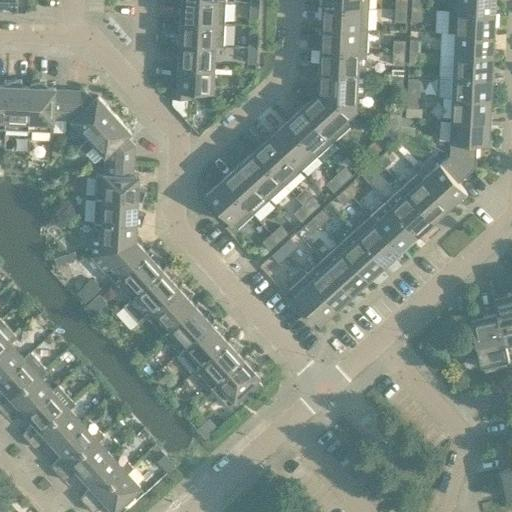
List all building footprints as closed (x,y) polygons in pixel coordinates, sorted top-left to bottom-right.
[(7,0),(10,12),(17,13),(17,0),(7,0)] [(181,0),(180,21),(216,22),(217,0),(181,0)] [(395,0),(395,9),(407,10),(407,0),(395,0)] [(411,0),(411,8),(423,9),(423,0),(411,0)] [(495,0),(449,0),(449,10),(495,12),(495,0)] [(258,18),(259,2),(250,1),(250,17),(258,18)] [(369,8),(323,6),(322,28),(368,30),(369,8)] [(422,21),(423,9),(411,8),(411,21),(422,21)] [(407,10),(395,9),(395,21),(406,22),(407,10)] [(448,32),(456,32),(494,34),(495,12),(449,10),(448,32)] [(180,21),(179,43),(215,45),(215,46),(223,46),(224,23),(216,22),(180,21)] [(322,28),(321,49),(367,51),(368,30),(322,28)] [(249,31),(248,47),(257,47),(257,31),(249,31)] [(494,34),(456,32),(455,54),(493,56),(494,34)] [(410,38),(409,51),(421,52),(421,39),(410,38)] [(394,39),(393,53),(405,53),(406,40),(394,39)] [(179,43),(178,66),(214,68),(215,46),(215,45),(179,43)] [(256,63),(257,47),(248,47),(247,63),(256,63)] [(320,71),(366,72),(367,51),(321,49),(320,71)] [(420,64),(421,52),(409,51),(409,64),(420,64)] [(405,53),(393,53),(393,64),(404,65),(405,53)] [(455,54),(454,75),(492,77),(493,56),(455,54)] [(213,92),(214,68),(178,66),(177,89),(173,89),(172,97),(172,98),(187,98),(188,98),(189,90),(213,92)] [(320,71),(319,92),(356,110),(357,94),(365,95),(366,72),(320,71)] [(492,77),(454,75),(453,97),(491,99),(492,77)] [(6,82),(6,85),(7,85),(5,128),(29,130),(31,86),(30,86),(18,86),(16,78),(6,81),(6,82)] [(30,83),(30,86),(31,86),(29,130),(53,131),(54,118),(66,119),(67,90),(55,89),(56,87),(42,87),(40,79),(30,82),(30,83)] [(408,82),(407,95),(419,95),(419,83),(408,82)] [(85,91),(67,90),(66,119),(72,119),(88,137),(114,114),(98,95),(93,100),(85,91)] [(319,92),(303,106),(334,141),(350,126),(345,120),(356,110),(319,92)] [(418,108),(419,95),(407,95),(407,107),(418,108)] [(453,97),(452,118),(490,120),(491,99),(453,97)] [(187,98),(172,98),(172,104),(186,120),(187,98)] [(303,106),(286,121),(318,155),(334,141),(303,106)] [(390,113),(390,126),(401,131),(402,114),(390,113)] [(131,132),(114,114),(88,137),(105,156),(104,161),(134,163),(135,145),(127,136),(131,132)] [(490,120),(452,118),(450,154),(476,166),(477,142),(488,143),(490,120)] [(286,121),(270,136),(301,170),(318,155),(286,121)] [(388,142),(401,131),(390,126),(380,134),(388,142)] [(270,136),(254,150),(285,185),(301,170),(270,136)] [(269,199),(285,185),(254,150),(238,165),(269,199)] [(386,150),(377,159),(385,167),(394,159),(386,150)] [(450,154),(424,178),(449,206),(466,191),(458,182),(476,166),(450,154)] [(375,176),(385,167),(377,159),(368,167),(375,176)] [(96,173),(95,197),(138,200),(141,200),(141,201),(142,201),(146,191),(138,189),(139,175),(133,175),(134,163),(104,161),(104,173),(96,173)] [(253,214),(269,199),(238,165),(222,179),(253,214)] [(345,167),(335,175),(343,183),(352,175),(345,167)] [(449,206),(424,178),(418,172),(402,187),(433,220),(449,206)] [(334,192),(343,183),(335,175),(326,183),(334,192)] [(236,229),(253,214),(222,179),(205,195),(236,229)] [(354,179),(345,188),(352,196),(362,188),(354,179)] [(402,187),(386,201),(417,235),(433,220),(402,187)] [(343,205),(352,196),(345,188),(335,196),(343,205)] [(312,196),(303,204),(311,212),(320,204),(312,196)] [(138,200),(95,197),(93,221),(137,224),(140,224),(140,225),(141,225),(145,215),(137,213),(138,200)] [(417,235),(386,201),(370,216),(401,250),(417,235)] [(301,221),(311,212),(303,204),(293,213),(301,221)] [(322,209),(312,217),(320,225),(329,217),(322,209)] [(370,216),(354,230),(385,264),(401,250),(370,216)] [(320,225),(312,217),(303,225),(311,234),(320,225)] [(93,221),(92,255),(136,239),(134,235),(136,234),(137,224),(93,221)] [(280,225),(271,233),(279,241),(288,233),(280,225)] [(385,264),(354,230),(338,245),(369,279),(385,264)] [(269,250),(279,241),(271,233),(261,242),(269,250)] [(290,238),(280,246),(288,254),(297,246),(290,238)] [(138,244),(136,239),(92,255),(115,280),(147,251),(146,251),(139,243),(138,244)] [(338,245),(322,259),(353,293),(369,279),(338,245)] [(279,263),(288,254),(280,246),(271,254),(279,263)] [(115,280),(131,298),(163,269),(162,269),(154,259),(158,253),(149,247),(148,248),(149,249),(146,251),(147,251),(115,280)] [(55,258),(58,267),(66,264),(63,255),(55,258)] [(322,259),(306,274),(337,308),(353,293),(322,259)] [(179,287),(179,286),(170,277),(174,271),(165,265),(164,266),(165,267),(162,269),(163,269),(131,298),(125,304),(141,321),(147,316),(179,287)] [(320,323),(337,308),(306,274),(289,289),(320,323)] [(86,302),(100,287),(91,278),(77,293),(86,302)] [(179,287),(147,316),(163,334),(195,305),(195,304),(186,295),(190,288),(181,283),(181,284),(179,286),(179,287)] [(505,344),(506,344),(511,342),(511,291),(494,296),(497,311),(498,311),(505,344)] [(163,334),(179,352),(211,322),(202,313),(206,306),(197,301),(196,302),(197,302),(195,304),(195,305),(163,334)] [(91,302),(85,307),(93,315),(98,310),(91,302)] [(498,311),(497,311),(470,317),(481,366),(509,360),(506,344),(505,344),(498,311)] [(179,352),(195,369),(227,340),(218,330),(222,324),(213,318),(213,320),(211,322),(179,352)] [(15,336),(0,320),(0,349),(9,342),(15,336)] [(18,339),(15,336),(9,342),(12,345),(18,339)] [(195,369),(211,387),(244,358),(243,357),(234,348),(238,342),(230,336),(229,337),(227,340),(195,369)] [(0,378),(23,358),(9,342),(0,349),(0,378)] [(246,355),(243,357),(244,358),(211,387),(228,405),(260,376),(251,366),(255,360),(246,354),(245,355),(246,355)] [(0,393),(0,408),(38,374),(23,358),(0,378),(0,383),(5,389),(0,393)] [(38,374),(41,377),(47,372),(44,368),(38,374)] [(20,405),(27,413),(52,390),(41,377),(38,374),(0,408),(0,409),(6,416),(20,405)] [(22,434),(28,441),(67,406),(52,390),(27,413),(34,421),(22,434)] [(49,437),(56,445),(81,422),(67,406),(28,441),(35,448),(49,437)] [(51,466),(57,473),(96,438),(81,422),(56,445),(63,453),(51,466)] [(96,438),(102,432),(100,430),(93,435),(96,438)] [(102,432),(96,438),(99,441),(105,436),(102,432)] [(78,470),(85,477),(110,454),(96,438),(57,473),(64,480),(78,470)] [(80,498),(86,505),(125,470),(110,454),(85,477),(92,485),(80,498)] [(125,470),(131,464),(129,462),(123,467),(125,470)] [(131,464),(125,470),(128,473),(134,468),(131,464)] [(511,496),(511,466),(497,470),(503,498),(511,496)] [(140,486),(125,470),(86,505),(92,511),(93,511),(106,501),(114,510),(123,502),(125,505),(134,497),(131,494),(140,486)] [(14,501),(22,493),(14,485),(6,492),(14,501)] [(2,496),(0,497),(0,511),(9,504),(2,496)]
